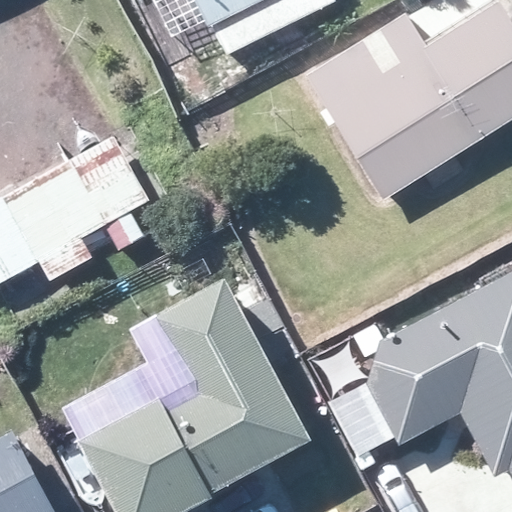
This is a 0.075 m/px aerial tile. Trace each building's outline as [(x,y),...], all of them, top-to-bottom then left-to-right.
[(327,0),(183,0),(199,31),(205,29),(219,57),(329,3),(327,0)] [(455,153),(511,116),(511,52),(484,8),(419,50),(398,17),(300,81),(377,202),(424,173),(455,153)] [(0,280),(143,204),(110,142),(108,139),(0,197),(0,280)] [(511,272),(478,291),(375,348),(357,384),(361,390),(387,437),(393,448),(409,439),(453,415),(486,478),(500,469),(511,490),(511,272)] [(195,500),(268,460),(297,446),(211,285),(141,322),(150,338),(182,398),(150,415),(145,406),(77,442),(65,448),(83,485),(97,511),(184,511),(198,505),(195,500)] [(0,511),(44,511),(40,505),(5,436),(0,438),(0,511)] [(197,511),(271,511),(253,478),(199,508),(196,509),(197,511)]
